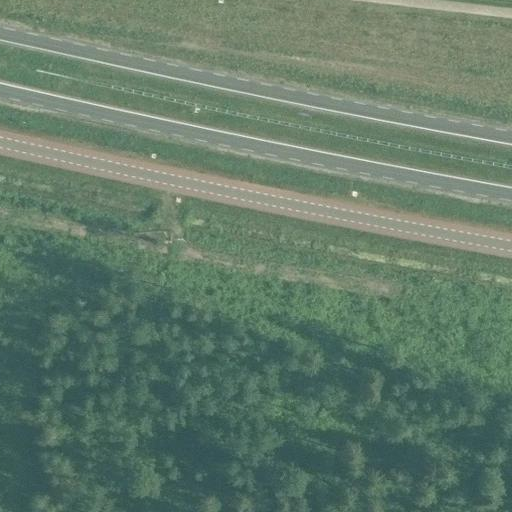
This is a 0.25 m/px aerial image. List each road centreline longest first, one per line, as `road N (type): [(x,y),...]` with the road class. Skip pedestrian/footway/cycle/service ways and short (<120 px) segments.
road 1 (trunk): [(511,139),(0,33)]
road 2 (trunk): [(0,90),(511,195)]
road 3 (unclassified): [(0,144),(511,246)]
